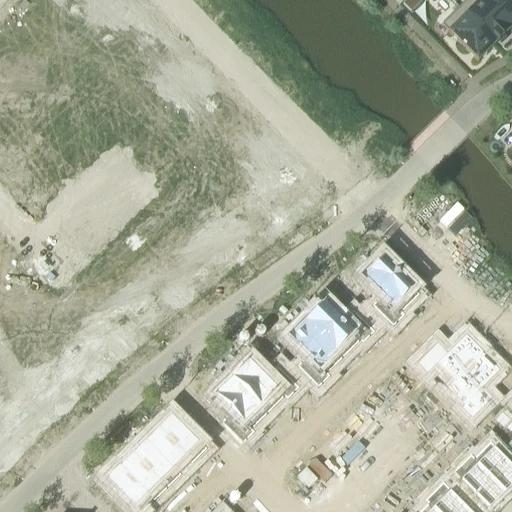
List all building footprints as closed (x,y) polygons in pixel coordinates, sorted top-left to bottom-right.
[(58,0),(65,7),(59,14),(68,24),(87,6),(81,0),(58,0)] [(483,0),(467,0),(459,9),(495,45),(511,28),(483,0)] [(511,0),(483,0),(511,28),(511,27),(511,0)] [(99,17),(81,35),(91,46),(98,38),(115,56),(144,26),(127,9),(109,27),(99,17)] [(459,9),(441,27),(461,47),(463,50),(464,49),(477,63),(495,45),(459,9)] [(144,26),(115,56),(132,73),(126,79),(135,90),(154,72),(144,61),(162,44),(144,26)] [(8,38),(1,45),(9,54),(16,47),(8,38)] [(16,47),(9,54),(18,62),(25,55),(16,47)] [(42,72),(35,79),(43,88),(50,81),(42,72)] [(165,82),(147,100),(157,111),(163,104),(180,121),(210,91),(193,74),(175,92),(165,82)] [(50,81),(43,88),(52,97),(59,90),(50,81)] [(210,91),(180,121),(198,138),(191,144),(201,155),(220,137),(209,126),(227,109),(210,91)] [(0,101),(0,130),(15,116),(0,101)] [(76,106),(69,113),(77,121),(84,114),(76,106)] [(84,114),(77,121),(86,130),(93,123),(84,114)] [(0,130),(0,161),(2,163),(2,162),(32,133),(15,116),(0,130)] [(269,132),(258,142),(277,161),(288,150),(269,132)] [(32,133),(2,162),(20,180),(49,150),(32,133)] [(49,150),(20,180),(37,197),(67,167),(49,150)] [(285,167),(267,185),(296,214),(299,212),(302,214),(313,203),(310,200),(314,196),(285,167)] [(243,195),(232,205),(251,223),(261,214),(279,232),(296,214),(267,185),(250,202),(243,195)] [(204,220),(188,237),(217,266),(235,249),(217,231),(227,221),(209,203),(198,213),(204,220)] [(165,247),(154,257),(172,276),(182,266),(200,283),(217,266),(188,237),(171,253),(165,247)] [(0,245),(0,272),(12,284),(26,271),(0,245)] [(370,273),(363,280),(381,298),(371,308),(392,330),(403,318),(400,315),(418,298),(401,282),(404,279),(394,268),(391,271),(381,261),(369,273),(370,273)] [(136,281),(120,298),(149,327),(167,310),(149,292),(158,282),(140,264),(130,274),(136,281)] [(0,272),(0,296),(12,284),(0,272)] [(43,298),(35,307),(41,313),(49,304),(43,298)] [(97,308),(86,318),(103,337),(114,327),(131,344),(149,327),(120,298),(103,314),(97,308)] [(323,305),(305,324),(306,325),(342,361),(359,343),(362,346),(373,335),(352,314),(342,324),(323,305)] [(35,307),(26,316),(32,321),(41,313),(35,307)] [(54,309),(45,317),(51,323),(60,315),(54,309)] [(45,317),(36,326),(42,332),(51,323),(45,317)] [(306,325),(289,341),(306,359),(296,369),(317,391),(329,379),(326,377),(342,361),(306,325)] [(16,326),(8,334),(13,340),(22,332),(16,326)] [(84,329),(71,343),(100,372),(113,359),(84,329)] [(8,334),(0,341),(0,344),(5,349),(13,340),(8,334)] [(27,336),(18,345),(24,351),(32,342),(27,336)] [(437,345),(415,366),(427,377),(436,368),(452,383),(445,390),(447,392),(483,356),(484,355),(465,336),(447,355),(437,345)] [(71,343),(57,357),(86,386),(100,372),(71,343)] [(18,345),(9,354),(15,360),(24,351),(18,345)] [(483,356),(447,392),(463,407),(460,410),(471,422),(492,401),(482,390),(500,373),(483,356)] [(57,357),(43,370),(72,400),(86,386),(57,357)] [(248,361),(229,380),(230,381),(266,417),(283,400),(286,402),(298,391),(277,370),(266,380),(248,361)] [(43,370),(29,384),(59,413),(72,400),(43,370)] [(230,381),(213,398),(231,415),(221,426),(242,447),(253,436),(250,433),(266,417),(230,381)] [(29,384),(16,398),(45,427),(59,413),(29,384)] [(16,398),(3,411),(32,440),(45,427),(16,398)] [(3,411),(0,413),(0,435),(18,453),(32,440),(3,411)] [(491,414),(485,420),(493,428),(499,423),(491,414)] [(171,417),(156,431),(188,463),(191,466),(205,452),(171,417)] [(156,431),(145,443),(177,474),(188,463),(156,431)] [(0,435),(0,462),(5,467),(18,453),(0,435)] [(145,443),(132,455),(167,490),(180,478),(177,474),(145,443)] [(511,468),(489,446),(473,462),(506,495),(511,488),(511,468)] [(428,449),(420,457),(426,463),(434,455),(428,449)] [(132,455),(120,468),(154,503),(167,490),(132,455)] [(470,458),(452,476),(488,511),(506,495),(473,462),(470,458)] [(119,467),(104,481),(135,511),(145,511),(154,503),(120,468),(119,467)] [(408,469),(400,477),(406,483),(414,475),(408,469)] [(305,470),(297,478),(308,490),(316,482),(305,470)] [(400,477),(392,485),(397,491),(406,483),(400,477)] [(222,479),(214,488),(219,493),(227,485),(222,479)] [(467,511),(442,486),(425,503),(428,507),(432,511),(467,511)] [(214,488),(205,496),(211,501),(219,493),(214,488)]
